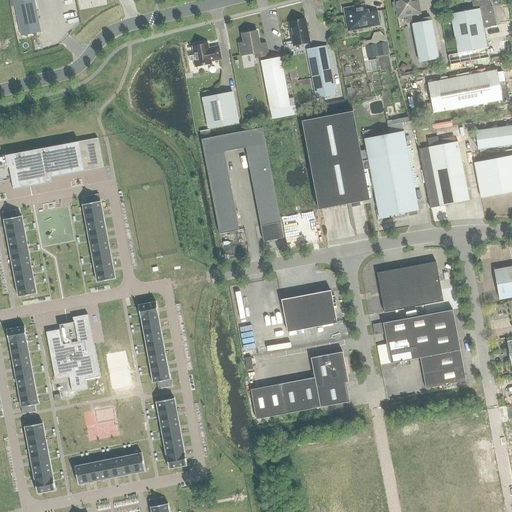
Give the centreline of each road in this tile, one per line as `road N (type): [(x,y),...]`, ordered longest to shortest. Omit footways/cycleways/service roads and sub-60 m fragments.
road 1 (unclassified): [(464,232),(511,511)]
road 2 (unclassified): [(346,251),(396,511)]
road 3 (unclassified): [(227,0),(112,30),(82,63),(0,89)]
road 4 (residential): [(0,317),(167,285)]
road 5 (unclassified): [(346,251),(210,276)]
